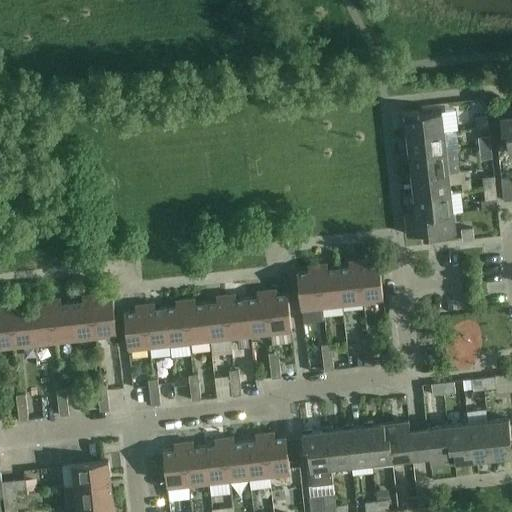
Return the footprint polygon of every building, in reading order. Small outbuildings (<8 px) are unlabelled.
[(405,122),(406,132),(420,131),(421,135),(444,132),(442,112),(419,114),(419,110),(400,112),(401,122),(405,122)] [(509,153),(511,152),(511,115),(511,116),(510,112),(500,113),(502,131),(506,131),(509,153)] [(476,128),(488,127),(487,115),(475,116),(476,128)] [(446,153),(444,132),(421,135),(420,131),(406,132),(403,132),(404,142),(407,142),(409,152),(409,153),(423,151),(423,155),(446,153)] [(489,136),(478,137),(479,148),(490,147),(489,136)] [(490,147),(479,148),(480,159),(492,158),(490,147)] [(423,155),(423,151),(409,153),(409,152),(405,153),(406,163),(410,162),(411,173),(425,172),(425,176),(448,173),(458,172),(456,151),(446,153),(423,155)] [(412,183),(413,193),(413,194),(427,192),(428,196),(450,193),(448,173),(425,176),(425,172),(411,173),(407,173),(408,183),(412,183)] [(494,176),(482,178),(483,189),(495,187),(494,176)] [(511,176),(501,177),(504,201),(511,199),(511,176)] [(495,187),(483,189),(485,200),(497,199),(495,187)] [(413,193),(410,193),(411,204),(414,203),(415,213),(416,214),(429,212),(430,217),(452,214),(462,213),(459,192),(450,193),(428,196),(427,192),(413,194),(413,193)] [(455,235),(452,214),(430,217),(429,212),(416,214),(415,213),(405,214),(407,236),(419,235),(420,239),(455,235)] [(462,241),(473,239),(472,228),(461,229),(462,241)] [(367,258),(357,259),(362,303),(383,300),(379,262),(368,264),(367,258)] [(342,305),(362,303),(357,259),(348,261),(349,266),(338,267),(342,305)] [(317,264),(319,280),(322,307),(342,305),(338,267),(327,268),(327,263),(317,264)] [(322,307),(319,280),(317,264),(308,265),(308,270),(297,272),(301,310),(322,307)] [(276,289),(266,290),(270,333),(292,331),(287,293),(276,294),(276,289)] [(250,336),(270,333),(266,290),(257,291),(257,296),(246,298),(250,336)] [(101,293),(91,294),(96,337),(117,335),(113,297),(102,298),(101,293)] [(230,338),(250,336),(246,298),(236,299),(235,293),(225,295),(230,338)] [(76,340),(96,337),(91,294),(82,295),(83,300),(72,301),(76,340)] [(210,340),(230,338),(225,295),(216,296),(217,301),(206,302),(210,340)] [(56,342),(76,340),(72,301),(61,303),(60,297),(51,299),(56,342)] [(190,343),(210,340),(206,302),(195,303),(195,298),(185,299),(190,343)] [(36,344),(56,342),(51,299),(41,300),(42,305),(31,306),(36,344)] [(170,345),(190,343),(185,299),(176,300),(176,305),(166,307),(170,345)] [(16,346),(36,344),(31,306),(21,307),(20,302),(11,303),(16,346)] [(0,348),(16,346),(11,303),(1,304),(1,309),(0,309),(0,348)] [(150,347),(170,345),(166,307),(155,308),(154,303),(145,304),(150,347)] [(150,347),(145,304),(135,305),(136,310),(124,311),(129,350),(150,347)] [(371,339),(362,340),(363,353),(373,352),(371,339)] [(331,343),(321,344),(323,357),(332,356),(331,343)] [(278,351),(269,353),(270,365),(279,364),(278,351)] [(373,352),(363,353),(365,365),(374,364),(373,352)] [(332,356),(323,357),(324,370),(334,369),(332,356)] [(279,364),(270,365),(271,378),(281,377),(279,364)] [(239,369),(229,370),(231,383),(240,382),(239,369)] [(198,374),(189,375),(190,387),(200,386),(198,374)] [(495,377),(483,378),(484,390),(496,389),(495,377)] [(158,378),(148,379),(150,392),(159,391),(158,378)] [(483,378),(472,379),(473,391),(484,390),(483,378)] [(454,381),(442,383),(444,394),(455,393),(454,381)] [(240,382),(231,383),(232,395),(241,394),(240,382)] [(442,383),(431,384),(432,395),(444,394),(442,383)] [(106,384),(97,385),(99,398),(108,397),(106,384)] [(200,386),(190,387),(192,400),(201,399),(200,386)] [(398,387),(375,388),(376,402),(399,401),(398,387)] [(66,389),(57,390),(58,402),(67,401),(66,389)] [(159,391),(150,392),(151,404),(160,403),(159,391)] [(26,393),(16,394),(18,407),(27,406),(26,393)] [(108,397),(99,398),(100,410),(109,409),(108,397)] [(67,401),(58,402),(60,415),(69,414),(67,401)] [(27,406),(18,407),(19,420),(28,419),(27,406)] [(486,408),(466,410),(468,423),(470,445),(474,445),(476,459),(487,458),(487,461),(497,460),(496,456),(494,443),(490,443),(487,420),(486,408)] [(508,418),(487,420),(490,443),(494,443),(496,456),(507,455),(507,459),(511,458),(511,439),(511,440),(508,418)] [(371,461),(391,459),(389,437),(385,437),(383,423),(372,425),(372,421),(362,422),(362,426),(363,426),(364,439),(368,439),(371,461)] [(408,421),(383,423),(385,437),(389,437),(391,459),(412,457),(411,443),(416,442),(428,441),(426,427),(415,428),(409,429),(408,421)] [(477,462),(476,459),(474,445),(470,445),(468,423),(447,425),(450,448),(454,447),(456,461),(466,460),(466,463),(477,462)] [(348,441),(351,464),(371,461),(368,439),(364,439),(363,426),(362,426),(352,427),(352,424),(341,425),(342,428),(344,442),(348,441)] [(450,448),(447,425),(426,427),(428,441),(416,442),(411,443),(412,457),(418,456),(429,455),(430,464),(456,461),(454,447),(450,448)] [(328,443),(331,466),(351,464),(348,441),(344,442),(342,428),(331,429),(331,426),(321,427),(322,430),(324,444),(328,443)] [(311,432),(311,428),(301,429),(303,447),(307,447),(312,485),(333,482),(331,466),(328,443),(324,444),(322,430),(311,432)] [(274,432),(264,433),(269,476),(290,474),(286,436),(275,437),(274,432)] [(249,478),(269,476),(264,433),(255,434),(256,439),(245,440),(249,478)] [(229,481),(249,478),(245,440),(234,441),(233,436),(224,437),(229,481)] [(209,483),(229,481),(224,437),(214,438),(215,444),(204,445),(209,483)] [(189,485),(209,483),(204,445),(194,446),(193,441),(184,442),(189,485)] [(189,485),(184,442),(174,443),(174,448),(163,450),(168,488),(189,485)] [(70,485),(111,480),(108,460),(72,464),(74,479),(69,480),(70,485)] [(26,478),(14,480),(17,507),(29,506),(26,478)] [(14,480),(2,481),(5,511),(11,511),(17,511),(14,480)] [(75,490),(77,505),(113,500),(111,480),(70,485),(70,490),(75,490)] [(225,511),(232,511),(229,494),(207,498),(209,511),(225,511)] [(407,509),(418,508),(417,497),(406,498),(407,509)] [(114,511),(113,500),(77,505),(77,511),(114,511)] [(387,500),(376,501),(377,511),(378,511),(388,511),(389,511),(387,500)] [(377,511),(376,501),(365,502),(365,511),(377,511)]
